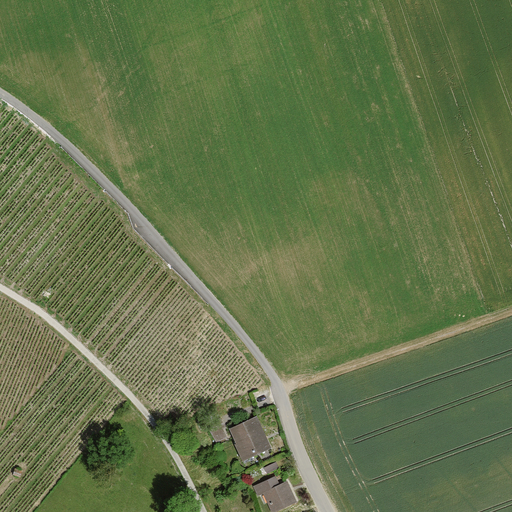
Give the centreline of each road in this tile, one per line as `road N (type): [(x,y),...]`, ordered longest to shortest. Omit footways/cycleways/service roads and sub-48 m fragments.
road 1 (track): [(0,288),(70,337),(157,427)]
road 2 (residential): [(330,511),(266,366)]
